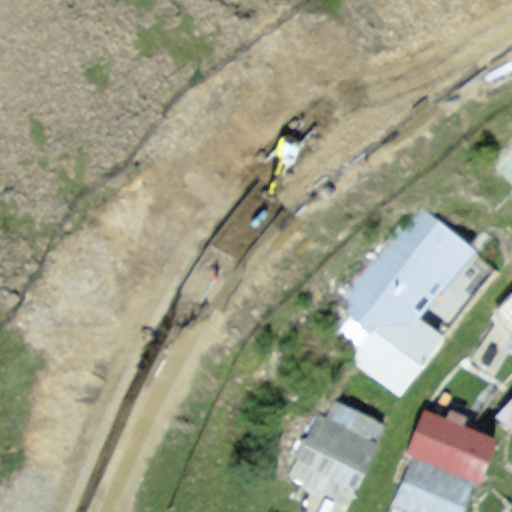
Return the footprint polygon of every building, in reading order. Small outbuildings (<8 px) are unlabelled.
[(400,342),(470,257),(418,214),(348,299),(400,342)] [(511,301),(501,310),(511,323),(511,301)] [(344,497),(377,430),(335,409),(302,476),(344,497)] [(415,458),(472,481),(488,441),(431,419),(415,458)] [(415,458),(396,506),(411,511),(459,511),(472,481),(415,458)]
